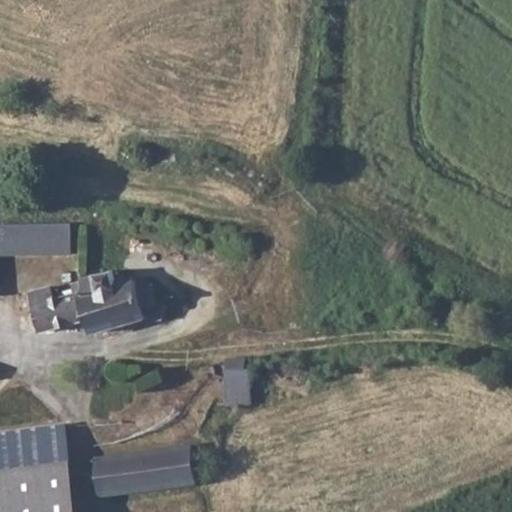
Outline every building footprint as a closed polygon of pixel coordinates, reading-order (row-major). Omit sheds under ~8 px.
[(196,286),(199,266),(181,263),(178,284),(196,286)] [(148,318),(165,316),(163,304),(154,300),(153,292),(140,294),(138,287),(120,290),(117,280),(83,287),(84,291),(75,293),(73,286),(35,292),(42,336),(89,326),(91,332),(148,318)] [(250,359),(214,363),(215,378),(228,377),(229,405),(250,405),(250,359)] [(77,511),(67,423),(0,432),(0,511),(77,511)] [(193,446),(95,459),(99,499),(198,485),(193,446)]
